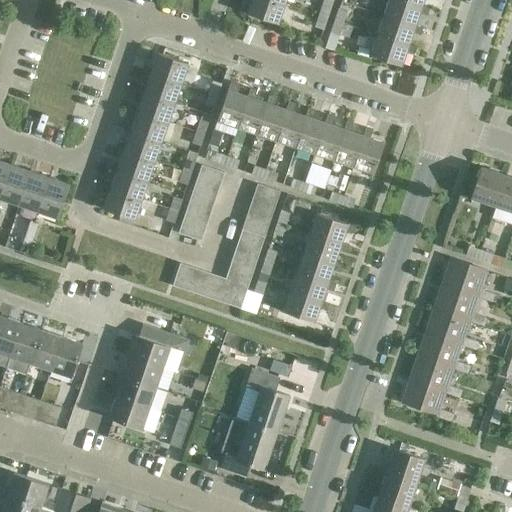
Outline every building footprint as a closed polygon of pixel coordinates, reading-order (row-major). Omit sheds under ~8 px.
[(272,0),(249,0),(247,6),(239,4),(237,10),(276,24),(283,3),(272,0)] [(332,0),(323,0),(318,16),(327,19),(333,0),(332,0)] [(398,0),(388,0),(383,16),(414,27),(414,26),(418,14),(426,16),(429,9),(421,7),(398,0)] [(334,22),(343,25),(347,13),(338,10),(334,22)] [(327,19),(318,16),(314,28),(323,31),(327,19)] [(383,16),(377,35),(407,46),(408,45),(412,33),(420,36),(422,29),(414,26),(414,27),(383,16)] [(343,25),(334,22),(330,34),(339,37),(343,25)] [(407,46),(377,35),(370,56),(401,66),(405,52),(413,55),(416,48),(408,45),(407,46)] [(328,39),(326,46),(334,48),(336,41),(329,38),(328,39)] [(149,73),(181,84),(188,64),(157,53),(152,67),(143,64),(140,71),(149,74),(149,73)] [(149,73),(149,74),(144,87),(136,84),(134,91),(142,93),(142,92),(174,103),(181,84),(149,73)] [(208,94),(217,97),(221,85),(212,82),(208,94)] [(233,136),(236,128),(246,98),(245,97),(233,93),(236,84),(229,82),(213,129),(233,136)] [(248,88),(245,97),(246,98),(236,128),(255,135),(266,104),(265,104),(252,100),(255,91),(248,88)] [(142,92),(142,93),(138,106),(130,103),(127,110),(136,113),(136,112),(167,123),(174,103),(142,92)] [(217,97),(208,94),(203,105),(213,109),(217,97)] [(268,95),(265,104),(266,104),(255,135),(275,141),(285,111),(284,111),(272,106),(275,98),(268,95)] [(287,102),(284,111),(285,111),(275,141),(294,148),(304,117),(291,113),(294,104),(287,102)] [(304,117),(294,148),(314,154),(324,124),(323,123),(311,119),(313,110),(307,108),(304,117)] [(136,112),(136,113),(131,125),(123,122),(120,129),(129,132),(129,131),(160,142),(167,123),(136,112)] [(326,115),(323,123),(324,124),(314,154),(333,161),(343,130),(342,130),(330,126),(333,117),(326,115)] [(194,132),(203,136),(207,124),(198,121),(194,132)] [(343,130),(333,161),(352,167),(363,137),(362,137),(349,132),(352,123),(345,121),(342,130),(343,130)] [(365,128),(362,137),(363,137),(352,167),(373,174),(383,143),(369,138),(372,130),(365,128)] [(129,131),(129,132),(125,144),(117,141),(114,149),(122,151),(123,150),(154,161),(160,142),(129,131)] [(210,136),(207,145),(216,148),(221,134),(212,131),(210,136)] [(203,136),(194,132),(190,144),(199,147),(203,136)] [(123,150),(122,151),(118,164),(110,161),(108,168),(116,171),(116,170),(147,181),(154,161),(123,150)] [(223,167),(226,158),(214,153),(211,163),(223,167)] [(185,158),(181,171),(190,174),(194,162),(185,158)] [(226,158),(223,167),(235,171),(238,162),(226,158)] [(0,195),(10,165),(0,161),(0,195)] [(10,165),(0,195),(0,199),(18,206),(29,172),(10,165)] [(200,166),(196,177),(219,185),(223,173),(200,166)] [(262,180),(265,170),(253,166),(250,176),(262,180)] [(495,207),(505,176),(481,167),(470,198),(495,207)] [(116,170),(116,171),(111,183),(103,181),(101,187),(109,190),(109,189),(140,200),(147,181),(116,170)] [(265,170),(262,180),(274,184),(277,175),(265,170)] [(190,174),(181,171),(177,182),(186,185),(190,174)] [(29,172),(18,206),(37,212),(49,178),(29,172)] [(339,176),(335,190),(343,193),(348,179),(339,176)] [(511,178),(505,176),(495,207),(511,212),(511,178)] [(196,177),(193,189),(215,196),(219,185),(196,177)] [(69,185),(49,178),(37,212),(58,219),(69,185)] [(300,193),(303,183),(291,179),(288,189),(300,193)] [(315,187),(303,183),(300,193),(312,197),(315,187)] [(252,196),(275,204),(279,192),(256,185),(252,196)] [(109,189),(109,190),(105,202),(97,200),(94,207),(133,220),(140,200),(109,189)] [(193,189),(189,200),(212,207),(215,196),(193,189)] [(340,206),(343,197),(331,193),(328,202),(340,206)] [(252,196),(248,207),(271,215),(275,204),(252,196)] [(309,203),(290,196),(286,204),(307,211),(309,203)] [(355,201),(343,197),(340,206),(352,210),(355,201)] [(167,209),(177,213),(181,201),(171,198),(167,209)] [(212,207),(189,200),(185,211),(208,219),(212,207)] [(248,207),(244,219),(267,226),(271,215),(248,207)] [(177,213),(167,209),(163,221),(172,224),(177,213)] [(185,211),(181,222),(204,230),(208,219),(185,211)] [(289,214),(280,211),(276,223),(285,226),(289,214)] [(315,214),(308,234),(339,245),(340,244),(344,232),(351,235),(354,227),(315,214)] [(267,226),(244,219),(241,230),(263,238),(267,226)] [(29,222),(25,234),(33,236),(37,225),(29,222)] [(204,230),(181,222),(177,234),(200,242),(204,230)] [(285,226),(276,223),(272,235),(281,237),(285,226)] [(241,230),(237,241),(259,249),(263,238),(241,230)] [(33,236),(25,234),(21,246),(29,248),(33,236)] [(339,245),(308,234),(302,253),(333,264),(333,263),(337,251),(345,254),(347,247),(340,244),(339,245)] [(237,241),(233,253),(256,260),(259,249),(237,241)] [(476,261),(479,251),(467,247),(464,257),(476,261)] [(267,249),(263,261),(272,264),(276,252),(267,249)] [(479,251),(476,261),(488,265),(491,255),(479,251)] [(233,253),(229,264),(252,272),(256,260),(233,253)] [(302,253),(295,272),(326,283),(326,282),(331,270),(338,273),(341,266),(333,263),(333,264),(302,253)] [(450,258),(442,283),(477,295),(476,298),(490,303),(493,295),(478,290),(485,270),(450,258)] [(263,261),(259,274),(268,277),(272,264),(263,261)] [(182,290),(190,267),(178,263),(171,286),(182,290)] [(229,264),(224,279),(239,309),(252,272),(229,264)] [(190,267),(182,290),(193,294),(201,271),(190,267)] [(212,275),(201,271),(193,294),(205,298),(212,275)] [(326,283),(295,272),(288,292),(320,302),(324,290),(332,292),(334,285),(326,282),(326,283)] [(224,279),(212,275),(205,298),(239,309),(224,279)] [(511,280),(504,277),(500,288),(511,291),(511,280)] [(262,295),(266,284),(257,281),(253,292),(262,295)] [(442,283),(434,307),(469,319),(468,322),(482,327),(484,319),(470,314),(476,298),(477,295),(442,283)] [(327,305),(320,302),(288,292),(281,312),(313,323),(317,309),(325,312),(327,305)] [(434,307),(426,330),(461,342),(459,346),(473,351),(476,343),(462,338),(468,322),(469,319),(434,307)] [(0,365),(5,368),(20,324),(0,316),(0,365)] [(40,331),(20,324),(5,368),(25,375),(29,363),(40,331)] [(129,358),(162,369),(162,368),(176,373),(177,372),(175,371),(182,352),(184,353),(188,341),(142,325),(138,336),(137,335),(129,358)] [(426,330),(418,354),(453,366),(451,370),(465,375),(468,367),(454,362),(459,346),(461,342),(426,330)] [(40,331),(29,363),(50,370),(61,338),(40,331)] [(61,338),(50,370),(70,377),(81,345),(61,338)] [(418,354),(409,378),(445,390),(443,394),(457,399),(460,391),(446,386),(451,370),(453,366),(418,354)] [(162,369),(129,358),(122,378),(154,389),(162,369)] [(280,366),(277,374),(288,378),(291,369),(280,366)] [(246,423),(276,434),(289,396),(273,391),(277,379),(250,370),(244,387),(257,391),(246,423)] [(195,374),(193,379),(205,383),(207,378),(195,374)] [(122,378),(115,398),(147,409),(154,389),(122,378)] [(409,378),(401,402),(435,414),(434,417),(449,423),(452,415),(438,410),(443,394),(445,390),(409,378)] [(202,393),(205,383),(193,379),(190,389),(202,393)] [(0,387),(0,408),(6,410),(9,401),(21,405),(24,395),(12,392),(0,387)] [(115,398),(108,418),(139,429),(152,434),(159,413),(147,409),(115,398)] [(496,399),(492,410),(501,414),(505,402),(496,399)] [(18,414),(21,405),(9,401),(6,410),(18,414)] [(54,427),(60,408),(52,405),(45,424),(54,427)] [(180,409),(176,419),(188,423),(191,413),(180,409)] [(501,414),(492,410),(488,422),(497,425),(501,414)] [(225,452),(220,469),(244,477),(248,465),(264,470),(276,434),(246,423),(231,418),(221,451),(225,452)] [(179,449),(188,423),(176,419),(168,445),(179,449)] [(384,474),(415,485),(423,460),(393,449),(384,474)] [(203,459),(200,468),(214,472),(217,464),(203,459)] [(14,473),(6,496),(40,507),(48,485),(14,473)] [(415,485),(384,474),(376,498),(406,509),(415,485)] [(450,482),(446,494),(456,497),(460,486),(450,482)] [(456,497),(465,501),(469,489),(460,486),(456,497)] [(61,489),(53,511),(54,511),(67,511),(74,494),(61,489)] [(74,494),(67,511),(84,511),(85,511),(89,499),(74,494)] [(52,511),(40,507),(6,496),(0,511),(52,511)] [(461,511),(465,501),(456,497),(452,509),(460,511),(461,511)] [(376,498),(371,511),(405,511),(406,509),(376,498)]
